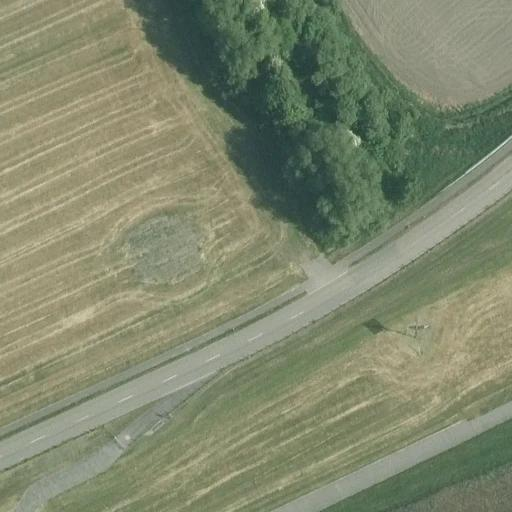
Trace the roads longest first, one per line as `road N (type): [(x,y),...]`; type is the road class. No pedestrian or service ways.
road 1 (residential): [(0,464),(336,304),(511,174)]
road 2 (track): [(511,411),(303,511)]
